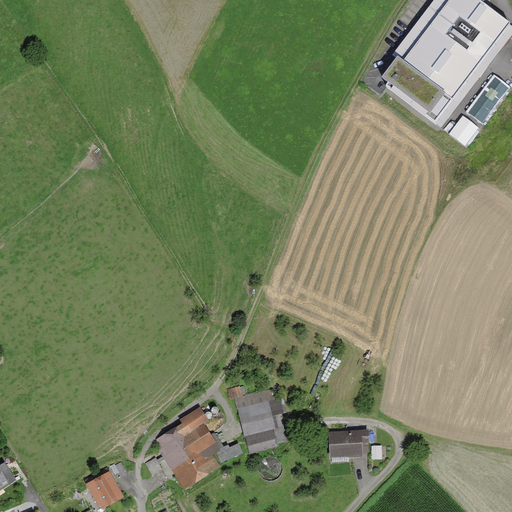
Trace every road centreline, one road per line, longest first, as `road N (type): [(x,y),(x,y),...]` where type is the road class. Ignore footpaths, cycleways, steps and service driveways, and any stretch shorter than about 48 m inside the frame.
road 1 (track): [(399,0),(316,152),(212,388)]
road 2 (track): [(346,511),(393,459),(392,433),(363,419),(236,430),(212,388)]
road 3 (residential): [(141,511),(144,449),(212,388)]
